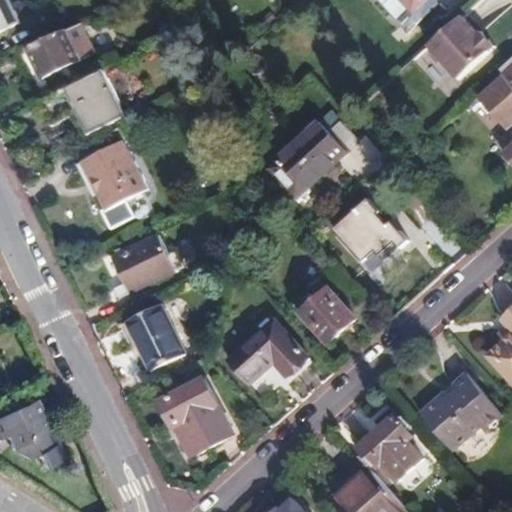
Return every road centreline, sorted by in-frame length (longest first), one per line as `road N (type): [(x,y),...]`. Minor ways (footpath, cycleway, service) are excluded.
road 1 (residential): [(213,511),(511,241)]
road 2 (residential): [(141,511),(138,490),(0,204)]
